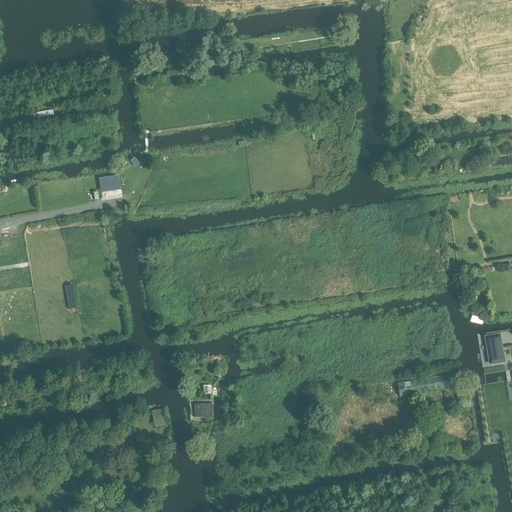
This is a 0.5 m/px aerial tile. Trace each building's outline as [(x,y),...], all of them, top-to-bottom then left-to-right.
[(73,285),(65,286),(69,310),(77,308),(73,285)] [(500,334),(485,336),(489,365),(505,362),(500,334)] [(139,363),(98,373),(103,392),(144,382),(139,363)] [(449,388),(448,375),(398,380),(400,393),(449,388)] [(194,404),(195,418),(213,417),(213,404),(194,404)] [(162,409),(152,411),(154,426),(165,425),(162,409)] [(500,449),(511,446),(511,439),(498,443),(500,449)]
